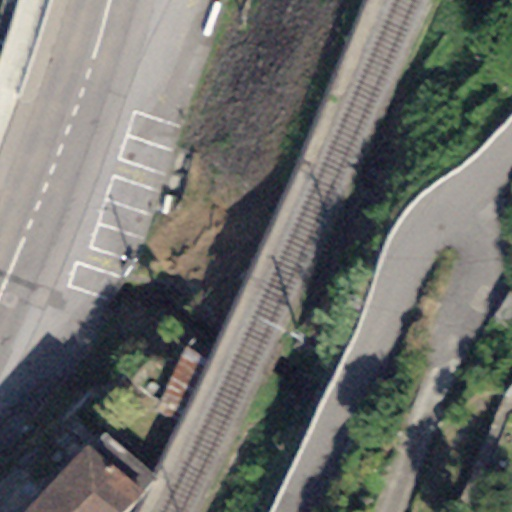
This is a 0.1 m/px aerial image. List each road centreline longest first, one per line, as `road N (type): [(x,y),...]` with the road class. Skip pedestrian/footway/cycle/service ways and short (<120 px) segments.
road 1 (residential): [(289,511),(424,231),(511,151)]
road 2 (secondary): [(0,287),(106,0)]
